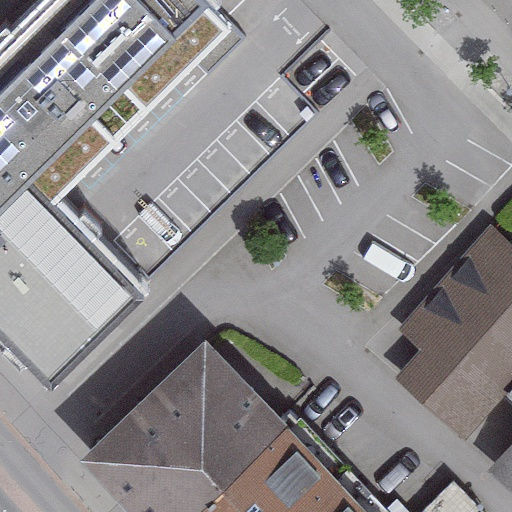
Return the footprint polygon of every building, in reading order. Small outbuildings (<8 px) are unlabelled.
[(214,15),(199,0),(75,0),(0,74),(0,323),(58,381),(147,294),(40,186),(214,15)] [(511,388),(511,254),(487,233),(398,333),(417,350),(395,375),(468,439),(511,388)] [(137,511),(205,511),(297,426),(217,342),(89,462),(137,511)] [(377,511),(297,426),(205,511),(377,511)] [(511,449),(492,473),(511,489),(511,449)]
